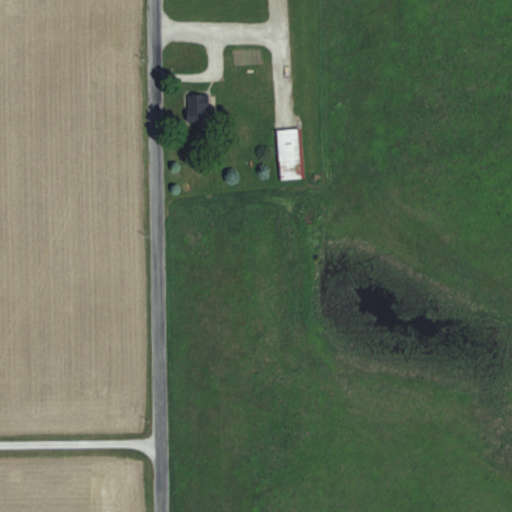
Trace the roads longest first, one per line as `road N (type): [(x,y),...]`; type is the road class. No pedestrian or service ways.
road 1 (tertiary): [(158,511),(150,0)]
road 2 (residential): [(157,444),(0,445)]
